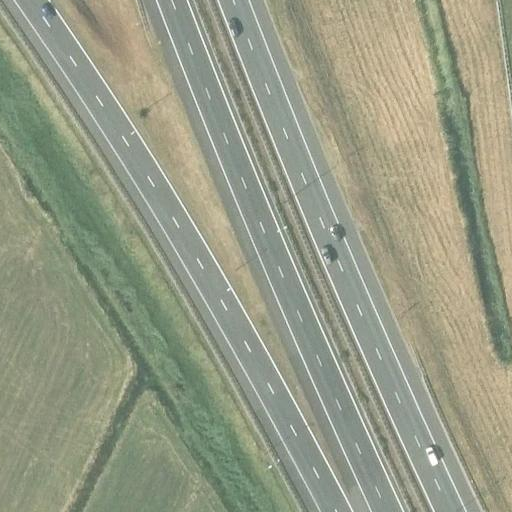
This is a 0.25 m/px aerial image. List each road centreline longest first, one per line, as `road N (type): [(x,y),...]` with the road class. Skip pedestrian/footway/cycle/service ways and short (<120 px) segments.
road 1 (motorway): [(21,0),(204,281),(330,511)]
road 2 (motorway): [(166,0),(263,246),(386,511)]
road 3 (motorway): [(451,511),(317,220),(232,0)]
